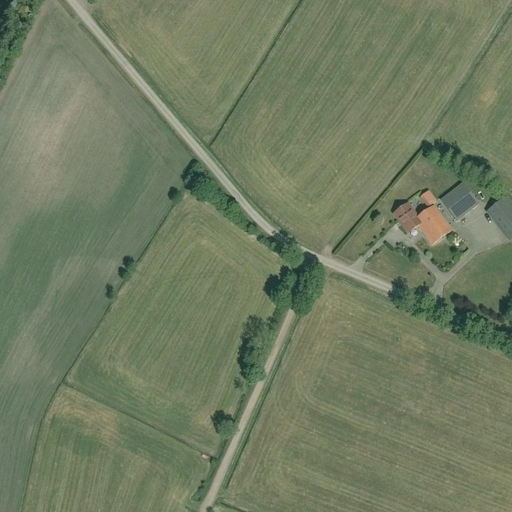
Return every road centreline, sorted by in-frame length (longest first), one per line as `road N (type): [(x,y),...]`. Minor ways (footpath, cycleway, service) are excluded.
road 1 (unclassified): [(511,343),(275,234),(69,0)]
road 2 (track): [(204,511),(314,258)]
